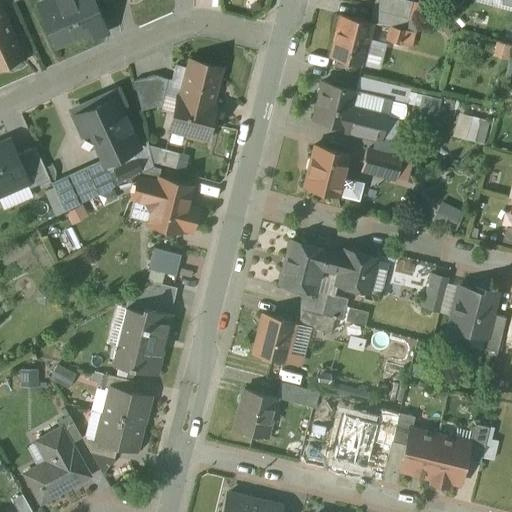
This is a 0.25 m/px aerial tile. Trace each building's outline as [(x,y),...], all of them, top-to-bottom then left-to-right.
[(0,0),(0,22),(8,19),(0,0)] [(93,0),(56,0),(72,37),(103,23),(93,0)] [(412,2),(403,0),(375,0),(373,10),(382,13),(408,20),(412,2)] [(408,20),(382,13),(379,25),(390,28),(390,27),(405,31),(408,20)] [(373,24),(340,16),(339,19),(338,19),(335,31),(336,31),(330,57),(363,65),(373,24)] [(8,19),(0,22),(0,68),(8,65),(9,69),(23,63),(21,59),(23,58),(7,20),(9,20),(8,19)] [(405,31),(390,27),(390,28),(386,41),(404,45),(408,31),(405,31)] [(223,68),(190,60),(188,67),(178,65),(173,82),(183,85),(180,98),(180,99),(213,107),(223,68)] [(158,75),(134,81),(141,111),(162,106),(168,79),(158,77),(158,75)] [(392,85),(359,77),(356,90),(355,91),(385,99),(388,100),(392,85)] [(356,90),(324,82),(314,121),(345,129),(346,129),(355,91),(356,90)] [(385,99),(355,91),(346,129),(345,129),(345,130),(381,139),(386,117),(381,116),(385,99)] [(122,94),(105,102),(103,97),(72,111),(90,150),(103,144),(110,158),(111,161),(132,152),(140,148),(140,147),(126,116),(131,114),(122,94)] [(213,107),(180,99),(180,98),(178,98),(170,130),(188,135),(190,137),(200,140),(202,138),(207,139),(215,107),(213,107)] [(452,134),(483,143),(489,120),(459,111),(452,134)] [(148,143),(140,147),(140,148),(132,152),(139,173),(140,175),(154,167),(154,163),(149,145),(148,143)] [(20,162),(12,144),(0,149),(0,193),(29,181),(26,176),(28,175),(22,162),(20,162)] [(180,154),(149,145),(154,163),(176,169),(180,154)] [(350,155),(315,146),(305,187),(339,196),(344,177),(350,155)] [(401,158),(368,150),(362,171),(395,180),(401,158)] [(111,161),(110,158),(105,161),(110,173),(116,170),(122,181),(139,173),(132,152),(111,161)] [(104,161),(87,169),(99,195),(123,184),(122,181),(116,170),(110,173),(105,161),(104,161)] [(154,167),(140,175),(139,178),(158,183),(159,179),(161,169),(154,167)] [(87,169),(52,184),(65,212),(99,195),(87,169)] [(364,183),(344,177),(339,196),(359,201),(364,183)] [(193,187),(159,179),(158,183),(139,178),(134,199),(145,201),(144,205),(147,210),(151,211),(148,223),(182,232),(183,228),(192,231),(197,209),(188,207),(193,187)] [(433,218),(456,228),(464,210),(441,200),(433,218)] [(511,246),(511,230),(506,229),(502,244),(511,246)] [(325,250),(291,241),(280,284),(302,290),(301,296),(302,296),(312,299),(314,293),(315,291),(325,251),(325,250)] [(343,255),(325,251),(315,291),(329,294),(335,296),(338,285),(367,292),(376,258),(360,254),(358,251),(348,249),(344,251),(343,255)] [(174,258),(158,254),(154,270),(170,274),(174,258)] [(448,278),(434,274),(425,309),(439,312),(448,278)] [(178,288),(156,283),(129,298),(126,308),(143,312),(144,307),(171,314),(178,288)] [(460,287),(448,284),(441,311),(453,314),(460,287)] [(476,291),(460,287),(453,314),(449,328),(487,337),(488,338),(494,314),(493,314),(498,293),(477,287),(476,291)] [(329,294),(315,291),(314,293),(312,299),(302,296),(301,296),(298,309),(323,316),(329,294)] [(335,296),(329,294),(323,316),(335,319),(342,320),(347,299),(335,296)] [(143,312),(126,308),(112,363),(157,375),(163,353),(161,353),(171,314),(144,307),(143,312)] [(323,316),(298,309),(295,323),(294,324),(331,334),(335,319),(323,316)] [(368,314),(349,309),(346,321),(365,326),(368,314)] [(508,318),(494,314),(488,338),(487,337),(484,349),(499,353),(508,318)] [(295,323),(264,315),(254,353),(285,361),(294,324),(295,323)] [(134,381),(109,375),(106,388),(111,389),(131,393),(134,381)] [(319,392),(281,382),(277,398),(315,408),(319,392)] [(131,393),(111,389),(105,414),(144,424),(150,398),(131,393)] [(277,398),(245,390),(235,430),(267,438),(277,398)] [(400,413),(392,442),(406,445),(410,429),(412,429),(415,416),(400,413)] [(105,414),(103,414),(97,439),(97,440),(118,446),(136,450),(142,424),(144,425),(144,424),(105,414)] [(81,435),(69,415),(57,422),(60,428),(61,428),(71,444),(82,438),(81,435)] [(412,429),(410,429),(406,445),(400,470),(420,474),(419,476),(427,478),(441,423),(440,423),(437,435),(412,429)] [(455,440),(438,436),(441,423),(427,478),(432,479),(431,482),(447,486),(448,481),(459,484),(465,459),(468,447),(466,447),(458,444),(455,440)] [(477,424),(471,428),(466,447),(468,447),(465,459),(480,462),(489,427),(477,424)] [(71,444),(61,428),(60,428),(37,441),(48,461),(25,474),(41,503),(89,476),(73,447),(73,448),(71,444)] [(118,446),(97,440),(97,439),(81,435),(82,438),(90,453),(115,459),(118,446)] [(278,511),(280,506),(228,494),(224,511),(278,511)] [(29,511),(21,495),(8,502),(12,511),(29,511)]
